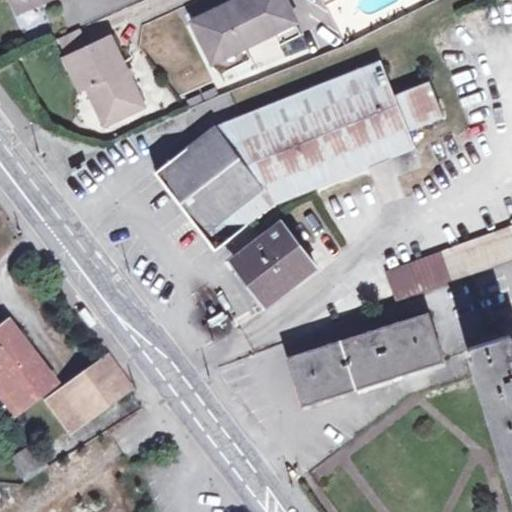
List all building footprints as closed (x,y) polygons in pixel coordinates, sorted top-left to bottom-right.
[(40,0),(26,0),(14,5),(17,11),(41,1),(40,0)] [(240,0),(195,22),(213,60),(295,20),(284,0),(240,0)] [(61,38),(68,54),(86,46),(79,30),(61,38)] [(86,84),(100,116),(115,109),(123,115),(143,106),(111,35),(86,46),(68,54),(64,56),(77,88),(86,84)] [(215,127),(157,172),(216,248),(273,205),(321,186),(415,149),(408,130),(444,115),(430,80),(394,94),(380,60),(278,102),(215,127)] [(115,109),(100,116),(104,123),(123,115),(115,109)] [(234,260),(267,303),(315,267),(282,223),(234,260)] [(398,301),(511,259),(511,226),(387,273),(398,301)] [(84,316),(96,332),(99,331),(102,328),(90,311),(84,316)] [(303,404),(443,359),(428,313),(287,359),(303,404)] [(0,327),(0,424),(53,384),(6,323),(0,327)] [(469,346),(511,487),(511,339),(510,334),(469,346)] [(110,361),(80,383),(98,409),(129,386),(110,361)] [(71,430),(98,409),(80,383),(52,405),(71,430)] [(45,466),(33,446),(10,460),(22,480),(45,466)] [(158,511),(157,511),(176,511),(170,503),(158,511)]
